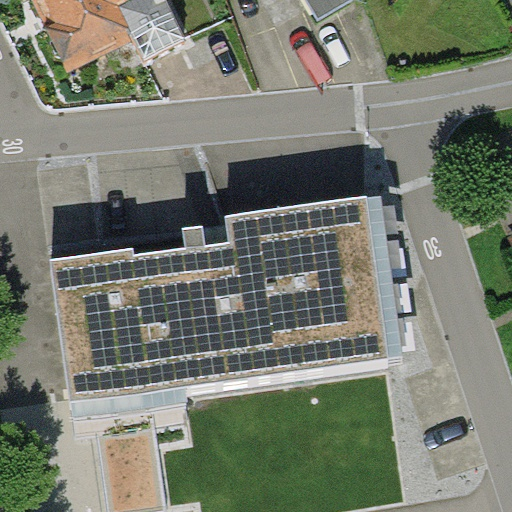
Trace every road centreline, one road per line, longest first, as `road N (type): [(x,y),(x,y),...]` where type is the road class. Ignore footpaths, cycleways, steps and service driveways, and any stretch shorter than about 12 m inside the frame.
road 1 (residential): [(399,104),(29,142)]
road 2 (residential): [(399,104),(511,445)]
